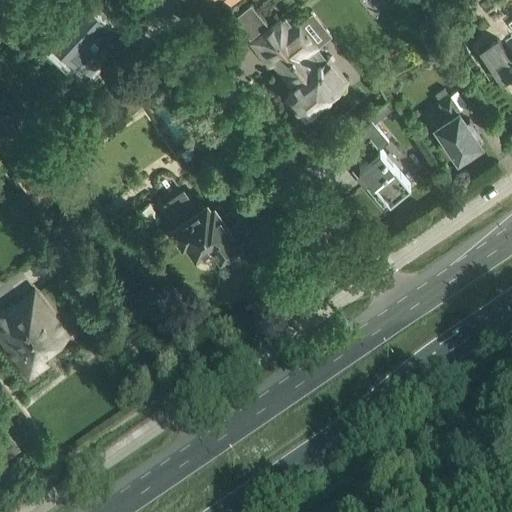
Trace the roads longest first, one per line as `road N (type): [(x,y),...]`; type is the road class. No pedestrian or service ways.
road 1 (residential): [(397,314),(163,0)]
road 2 (primary): [(219,511),(511,312)]
road 3 (primary): [(397,314),(109,511)]
road 4 (primary): [(511,237),(397,314)]
